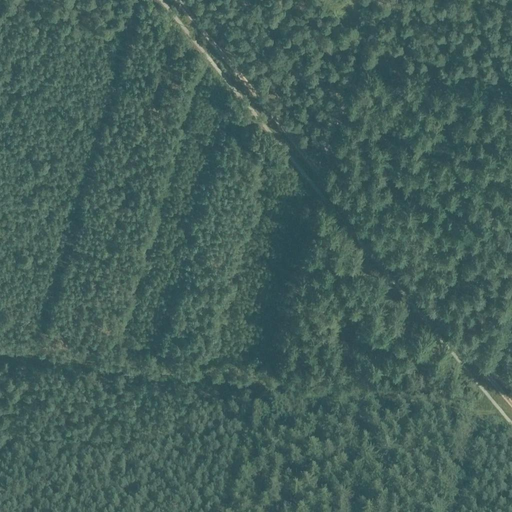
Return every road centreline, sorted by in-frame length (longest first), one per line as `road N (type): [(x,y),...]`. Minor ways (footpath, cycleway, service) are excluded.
road 1 (track): [(511,404),(176,0)]
road 2 (track): [(312,183),(344,109),(442,75),(511,81)]
